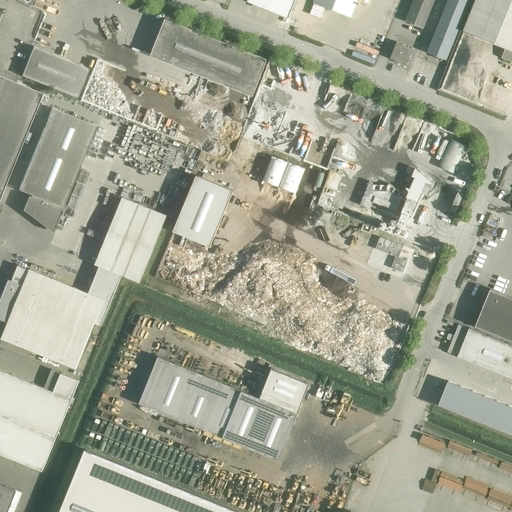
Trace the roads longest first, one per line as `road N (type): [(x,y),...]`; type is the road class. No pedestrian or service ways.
road 1 (unclassified): [(420,363),(508,134),(167,0)]
road 2 (unknown): [(463,252),(429,231),(423,170),(373,160)]
road 3 (unknown): [(373,160),(303,117),(299,95),(320,62)]
